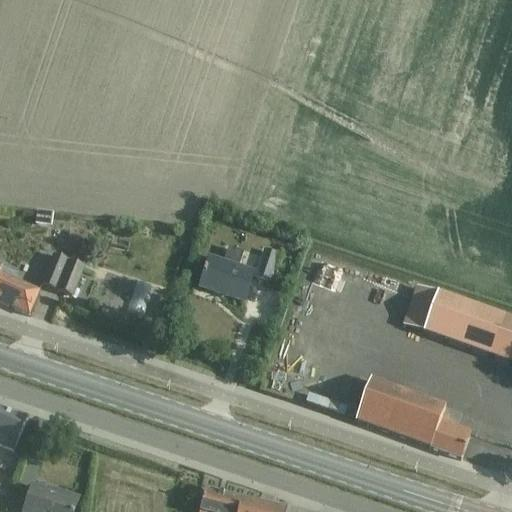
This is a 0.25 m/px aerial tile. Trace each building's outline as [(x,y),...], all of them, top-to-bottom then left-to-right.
[(237,268),(242,253),(226,248),(221,263),(206,258),(197,286),(242,301),(251,273),(237,268)] [(262,252),(253,279),(267,284),(276,257),(262,252)] [(69,298),(81,270),(51,257),(38,286),(54,293),(55,292),(69,298)] [(0,303),(26,316),(36,294),(12,283),(15,276),(0,269),(0,303)] [(511,323),(435,296),(421,335),(511,367),(511,323)] [(460,462),(470,435),(445,426),(448,419),(442,417),(445,409),(371,383),(356,424),(428,450),(428,451),(460,462)] [(0,446),(11,451),(24,421),(0,410),(0,446)] [(59,497),(31,488),(22,511),(73,511),(77,501),(60,495),(59,497)] [(281,511),(206,493),(201,511),(281,511)]
